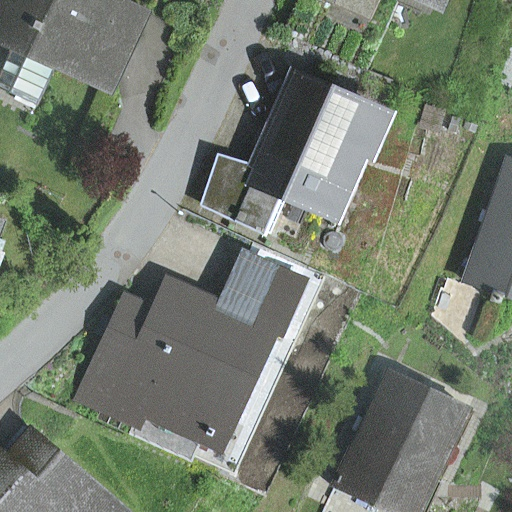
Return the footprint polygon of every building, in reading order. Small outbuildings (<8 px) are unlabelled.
[(53,70),(59,58),(115,84),(148,12),(121,0),(0,0),(0,45),(11,51),(0,73),(0,85),(38,103),(53,70)] [(332,0),(331,3),(365,18),(373,0),(332,0)] [(109,96),(115,84),(59,58),(53,70),(109,96)] [(333,216),(349,179),(337,174),(349,147),(361,152),(367,155),(383,118),(294,79),(255,169),(219,158),(203,205),(270,235),(287,196),(333,216)] [(337,174),(349,179),(361,152),(349,147),(337,174)] [(511,298),(511,162),(509,161),(466,282),(511,298)] [(115,331),(84,399),(139,425),(144,414),(209,443),(216,428),(261,328),(275,335),(298,285),(245,261),(222,311),(170,287),(157,315),(144,344),(115,331)] [(115,331),(144,344),(157,315),(128,302),(115,330),(115,331)] [(216,428),(232,436),(277,336),(275,335),(261,328),(216,428)] [(389,372),(321,511),(403,511),(421,475),(431,479),(465,408),(389,372)] [(0,469),(0,511),(116,511),(34,441),(5,474),(0,469)] [(403,511),(426,511),(440,484),(431,479),(421,475),(403,511)]
